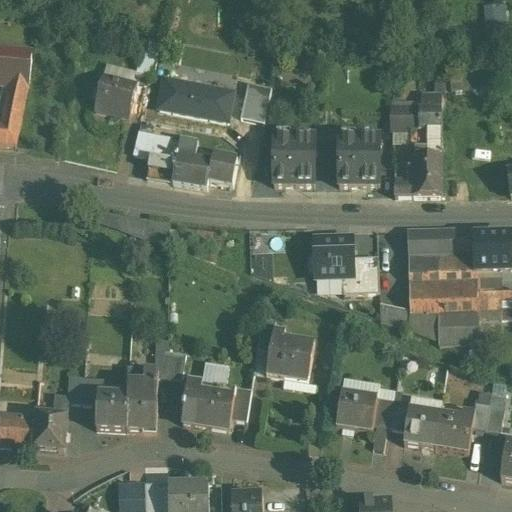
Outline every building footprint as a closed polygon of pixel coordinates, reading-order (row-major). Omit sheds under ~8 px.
[(162,46),(145,42),(136,78),(153,83),(162,46)] [(32,58),(0,54),(0,85),(10,87),(28,89),(32,58)] [(137,91),(103,83),(97,109),(112,113),(111,119),(129,124),(137,91)] [(164,84),(158,115),(229,128),(235,98),(164,84)] [(28,89),(10,87),(1,129),(0,128),(0,150),(15,151),(28,89)] [(248,88),(241,123),(265,128),(272,93),(248,88)] [(413,114),(390,114),(392,133),(410,133),(411,132),(419,132),(419,111),(413,111),(413,114)] [(442,111),(419,111),(419,132),(419,133),(442,133),(442,111)] [(134,159),(148,161),(149,160),(153,139),(154,132),(141,130),(134,159)] [(419,133),(418,134),(419,132),(411,132),(410,133),(411,136),(410,136),(410,144),(411,144),(410,161),(414,161),(414,160),(442,161),(442,133),(419,133)] [(181,143),(153,139),(149,160),(177,165),(181,143)] [(315,142),(274,141),(274,189),(315,190),(315,142)] [(380,142),(339,142),(339,190),(380,190),(380,142)] [(199,147),(181,143),(178,159),(195,162),(199,147)] [(195,162),(178,159),(177,165),(173,186),(172,187),(206,193),(209,185),(212,165),(210,165),(195,162)] [(177,165),(149,160),(148,161),(151,162),(147,181),(173,186),(177,165)] [(442,161),(414,160),(414,161),(414,186),(414,200),(442,200),(442,161)] [(238,165),(218,161),(210,165),(212,165),(209,185),(232,190),(238,165)] [(414,186),(395,186),(394,200),(414,200),(414,186)] [(170,226),(94,214),(94,222),(170,250),(170,226)] [(476,233),(407,235),(410,316),(437,316),(478,315),(478,298),(477,276),(475,241),(476,241),(476,233)] [(511,239),(476,241),(475,241),(477,276),(502,275),(511,274),(511,239)] [(352,244),(315,245),(316,259),(312,259),(308,263),(308,271),(312,275),(316,275),(317,284),(343,283),(353,283),(352,263),(352,244)] [(378,262),(352,263),(353,283),(343,283),(343,299),(379,297),(378,262)] [(511,274),(502,275),(502,297),(511,296),(511,274)] [(511,296),(502,297),(478,298),(478,315),(502,314),(511,313),(511,296)] [(511,325),(511,313),(502,314),(503,326),(511,325)] [(478,315),(437,316),(438,350),(479,349),(478,315)] [(276,325),(263,323),(259,349),(271,351),(274,334),(275,334),(276,325)] [(275,334),(274,334),(271,351),(266,382),(285,385),(285,379),(309,382),(315,347),(285,342),(286,336),(275,334)] [(168,356),(155,355),(155,376),(158,376),(158,382),(167,383),(168,356)] [(186,359),(168,356),(167,383),(182,385),(186,359)] [(144,376),(130,375),(129,387),(144,388),(144,376)] [(144,388),(129,387),(129,401),(127,435),(144,436),(144,433),(157,434),(158,410),(157,410),(158,382),(158,376),(155,376),(144,376),(144,388)] [(83,383),(70,382),(69,388),(70,388),(69,402),(69,408),(81,409),(83,383)] [(104,384),(83,383),(81,409),(97,410),(98,399),(103,399),(104,384)] [(236,392),(188,385),(183,415),(184,415),(182,428),(230,435),(231,424),(236,392)] [(236,392),(231,424),(246,426),(251,395),(236,392)] [(378,402),(342,396),(336,432),(372,437),(373,430),(378,402)] [(492,398),(481,396),(479,408),(490,410),(490,409),(492,398)] [(103,399),(98,399),(97,410),(96,435),(127,436),(127,435),(129,401),(103,399)] [(394,404),(378,402),(373,430),(389,432),(393,410),(394,404)] [(479,408),(475,408),(473,415),(475,416),(473,432),(486,435),(490,410),(479,408)] [(505,412),(490,409),(490,410),(486,435),(501,437),(505,412)] [(409,412),(393,410),(389,432),(406,435),(409,412)] [(440,417),(409,412),(406,435),(404,448),(435,452),(440,417)] [(463,420),(440,417),(435,452),(469,458),(473,432),(475,416),(473,415),(464,414),(463,420)] [(67,422),(36,420),(36,424),(33,454),(64,457),(67,422)] [(36,424),(0,421),(0,451),(33,454),(36,424)] [(511,446),(507,445),(501,483),(511,484),(511,446)] [(209,511),(209,487),(169,488),(168,511),(209,511)] [(168,511),(169,488),(145,489),(146,511),(168,511)] [(146,511),(145,489),(122,490),(123,511),(146,511)] [(263,511),(263,500),(232,501),(232,511),(263,511)]
